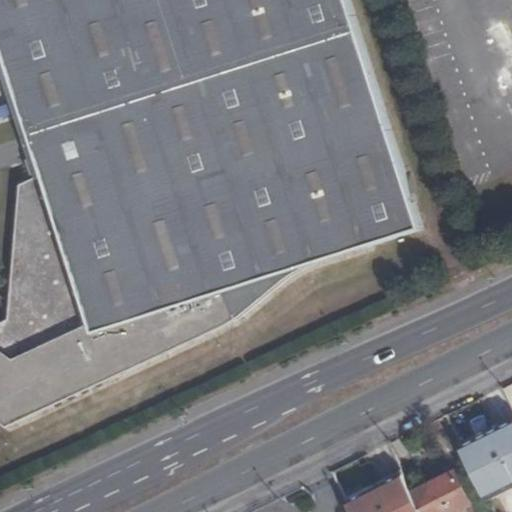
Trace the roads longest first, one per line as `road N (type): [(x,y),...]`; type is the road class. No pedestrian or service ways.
road 1 (secondary): [(511,314),(114,511)]
road 2 (unknown): [(444,0),(470,93),(497,131),(511,136)]
